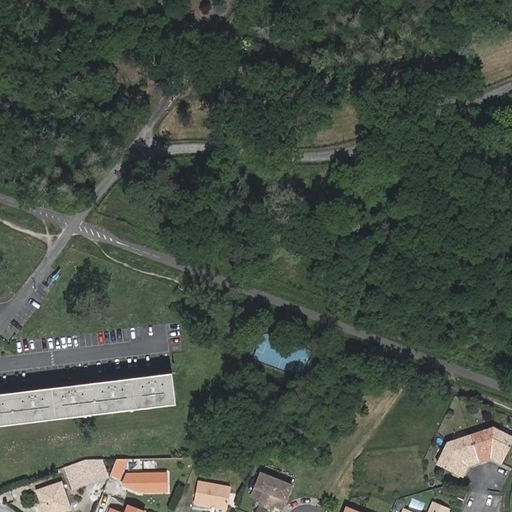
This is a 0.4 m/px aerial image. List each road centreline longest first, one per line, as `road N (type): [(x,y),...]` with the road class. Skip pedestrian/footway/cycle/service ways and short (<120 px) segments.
road 1 (residential): [(0,326),(138,143)]
road 2 (track): [(177,89),(34,0)]
